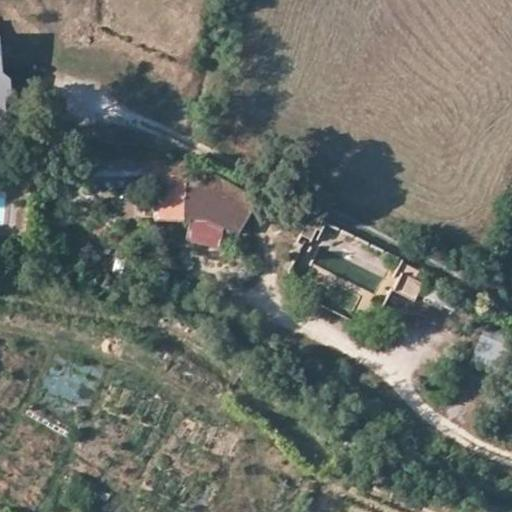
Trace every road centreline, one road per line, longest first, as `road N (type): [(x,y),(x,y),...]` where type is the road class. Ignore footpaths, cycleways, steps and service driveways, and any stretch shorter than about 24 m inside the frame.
road 1 (track): [(511,310),(415,255),(66,98)]
road 2 (track): [(511,461),(413,411),(319,326)]
